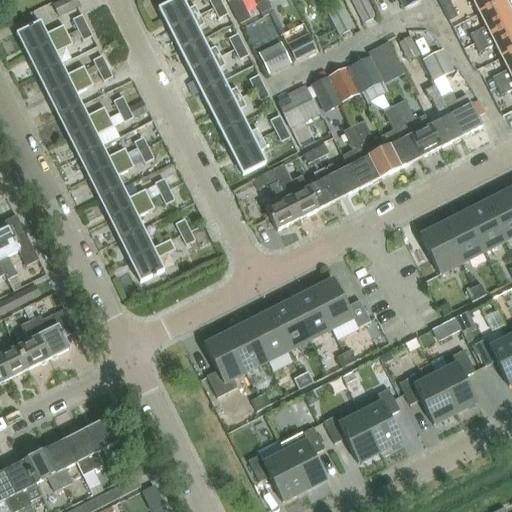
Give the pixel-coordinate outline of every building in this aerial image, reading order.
[(76,0),(65,0),(53,6),(58,17),(80,7),(76,0)] [(194,8),(187,12),(181,0),(179,0),(159,11),(169,31),(198,17),(194,8)] [(213,11),(222,6),(219,0),(207,0),(208,0),(213,11)] [(238,0),(235,0),(228,4),(239,26),(250,20),(240,2),(238,0)] [(366,0),(355,0),(351,3),(362,26),(376,19),(366,0)] [(421,3),(419,0),(399,0),(405,11),(421,3)] [(471,0),(479,15),(504,3),(502,0),(471,0)] [(270,11),(266,2),(256,7),(263,20),(272,15),(270,11)] [(449,23),(458,18),(450,3),(441,8),(449,23)] [(490,37),(511,25),(511,19),(504,3),(479,15),(490,37)] [(222,6),(213,11),(218,21),(227,16),(222,6)] [(352,31),(341,8),(327,15),(339,38),(352,31)] [(87,28),(82,17),(73,22),(78,32),(87,28)] [(179,52),(202,40),(197,30),(203,27),(198,17),(169,31),(179,52)] [(46,36),(40,24),(16,36),(27,57),(67,37),(63,28),(46,36)] [(501,59),(511,53),(511,25),(490,37),(501,59)] [(92,38),(87,28),(78,32),(83,43),(92,38)] [(308,36),(287,47),(296,63),(317,52),(308,36)] [(27,57),(37,78),(61,65),(56,55),(72,47),(67,37),(27,57)] [(229,41),(234,52),(243,47),(238,37),(229,41)] [(408,62),(420,56),(410,38),(398,44),(408,62)] [(215,50),(208,53),(202,40),(179,52),(190,72),(219,58),(215,50)] [(280,44),(258,55),(269,77),(291,66),(280,44)] [(248,57),(243,47),(234,52),(239,62),(248,57)] [(434,84),(455,73),(444,51),(423,62),(434,84)] [(511,81),(511,80),(511,53),(501,59),(511,81)] [(98,73),(107,68),(102,58),(93,63),(98,73)] [(200,93),(223,81),(217,71),(224,68),(219,58),(190,72),(200,93)] [(382,84),(380,79),(369,58),(350,68),(364,94),(382,84)] [(67,77),(61,65),(37,78),(47,98),(88,78),(83,69),(67,77)] [(112,79),(107,68),(98,73),(103,83),(112,79)] [(328,79),(342,105),(359,97),(346,70),(328,79)] [(249,82),(254,93),(264,88),(259,77),(249,82)] [(47,98),(57,119),(81,107),(76,95),(92,87),(88,78),(47,98)] [(324,116),(341,107),(327,79),(310,88),(324,116)] [(236,91),(229,94),(223,81),(200,93),(210,113),(239,99),(236,91)] [(482,129),(471,107),(472,106),(467,98),(458,103),(447,81),(434,87),(460,140),(482,129)] [(287,97),(288,99),(302,126),(320,117),(305,87),(287,97)] [(427,91),(442,121),(428,129),(439,151),(460,140),(434,87),(427,91)] [(269,98),(264,88),(254,93),(259,103),(269,98)] [(119,114),(128,109),(123,99),(114,103),(119,114)] [(221,134),(243,122),(238,112),(244,109),(239,99),(210,113),(221,134)] [(290,132),(302,126),(288,99),(276,105),(290,132)] [(404,104),(393,109),(397,118),(408,113),(404,104)] [(87,118),(81,107),(57,119),(67,139),(108,119),(104,110),(87,118)] [(133,120),(128,109),(119,114),(124,124),(133,120)] [(398,172),(419,161),(397,118),(393,109),(382,115),(392,134),(383,138),(382,139),(398,172)] [(408,113),(397,118),(419,161),(439,151),(428,129),(423,119),(413,124),(408,113)] [(279,118),(270,123),(275,134),(285,128),(279,118)] [(67,139),(78,160),(102,148),(96,137),(113,128),(108,119),(67,139)] [(256,132),(250,135),(243,122),(221,134),(231,154),(260,140),(256,132)] [(352,130),(377,182),(398,172),(382,139),(374,143),(364,124),(352,130)] [(285,128),(275,134),(281,144),(290,139),(285,128)] [(342,159),(347,170),(346,170),(357,192),(377,182),(352,130),(343,135),(353,154),(342,159)] [(242,177),(265,165),(259,153),(265,150),(260,140),(231,154),(242,177)] [(139,155),(148,151),(143,141),(134,145),(139,155)] [(329,156),(324,147),(314,152),(318,161),(329,156)] [(102,148),(78,160),(88,180),(129,160),(124,151),(108,159),(102,148)] [(148,151),(139,155),(144,165),(153,161),(148,151)] [(318,161),(314,152),(303,158),(308,167),(318,161)] [(88,180),(98,201),(122,189),(117,178),(133,170),(129,160),(88,180)] [(284,167),(270,174),(274,183),(278,182),(279,184),(276,186),(295,224),(316,213),(299,180),(292,183),(284,167)] [(357,192),(346,170),(338,174),(334,167),(322,173),(337,203),(357,192)] [(314,177),(317,185),(306,190),(301,179),(299,180),(316,213),(337,203),(322,173),(314,177)] [(267,187),(274,183),(270,174),(262,178),(267,187)] [(160,196),(169,191),(164,181),(155,185),(160,196)] [(270,189),(278,205),(265,211),(277,233),(295,224),(276,186),(270,189)] [(98,201),(108,221),(149,201),(145,193),(128,201),(122,189),(98,201)] [(169,191),(160,196),(166,206),(175,202),(169,191)] [(511,206),(506,195),(485,206),(504,244),(511,239),(511,206)] [(149,201),(108,221),(118,242),(143,230),(138,220),(154,211),(149,201)] [(485,206),(463,217),(482,255),(504,244),(485,206)] [(461,266),(482,255),(463,217),(441,228),(461,266)] [(8,258),(19,253),(27,268),(38,262),(16,218),(4,225),(7,230),(0,233),(0,267),(5,277),(7,282),(18,277),(8,258)] [(181,237),(190,232),(185,222),(175,226),(181,237)] [(441,228),(420,239),(439,277),(461,266),(441,228)] [(129,262),(153,250),(143,230),(118,242),(129,262)] [(190,232),(181,237),(186,247),(195,243),(190,232)] [(153,251),(153,250),(129,262),(140,285),(164,273),(158,261),(175,253),(170,243),(153,251)] [(333,283),(312,293),(331,331),(352,321),(353,320),(347,308),(333,283)] [(25,292),(29,301),(40,296),(35,286),(25,292)] [(480,286),(473,290),(479,300),(486,297),(480,286)] [(473,290),(466,293),(472,304),(479,300),(473,290)] [(14,297),(19,306),(29,301),(25,292),(14,297)] [(312,293),(290,304),(310,342),(331,331),(312,293)] [(4,302),(9,311),(19,306),(14,297),(4,302)] [(0,304),(0,315),(9,311),(4,302),(0,304)] [(353,320),(352,321),(357,330),(370,324),(359,302),(347,308),(353,320)] [(290,304),(269,315),(288,353),(310,342),(290,304)] [(64,312),(53,318),(58,328),(47,333),(39,319),(30,324),(49,362),(70,351),(64,339),(75,334),(64,312)] [(466,314),(453,320),(461,335),(473,329),(466,314)] [(269,315),(247,326),(266,364),(288,353),(269,315)] [(445,325),(451,337),(459,333),(453,321),(445,325)] [(20,328),(28,342),(16,348),(28,372),(49,362),(30,324),(30,323),(20,328)] [(247,326),(226,337),(245,375),(266,364),(247,326)] [(206,379),(217,400),(237,390),(232,381),(245,375),(226,337),(204,348),(217,373),(206,379)] [(511,386),(511,341),(511,339),(489,350),(485,342),(474,347),(485,369),(495,363),(508,388),(511,386)] [(0,367),(7,383),(28,372),(16,348),(5,354),(0,344),(0,367)] [(350,352),(343,356),(349,367),(356,363),(350,352)] [(389,353),(378,359),(382,366),(392,360),(389,353)] [(448,372),(436,378),(455,416),(477,405),(464,380),(475,374),(464,353),(444,363),(448,372)] [(343,356),(336,359),(342,370),(349,367),(343,356)] [(410,408),(420,402),(433,427),(455,416),(436,378),(432,369),(399,386),(410,408)] [(308,374),(301,378),(306,388),(313,385),(308,374)] [(352,375),(342,379),(345,386),(355,381),(352,375)] [(301,378),(294,381),(299,392),(306,388),(301,378)] [(380,455),(402,444),(389,419),(400,413),(389,392),(355,409),(360,417),(380,455)] [(313,398),(311,393),(302,398),(307,406),(311,404),(313,398)] [(265,396),(258,399),(263,410),(271,407),(265,396)] [(258,399),(251,403),(257,414),(263,410),(258,399)] [(334,447),(345,441),(358,466),(380,455),(360,417),(348,423),(343,415),(323,425),(334,447)] [(106,421),(86,431),(98,455),(119,445),(106,421)] [(326,482),(313,457),(324,451),(313,430),(280,447),(284,456),(285,455),(304,493),(326,482)] [(86,431),(65,442),(77,466),(76,466),(83,478),(104,468),(97,455),(98,455),(86,431)] [(77,466),(65,442),(45,452),(64,490),(73,485),(66,471),(76,466),(77,466)] [(45,452),(24,462),(36,486),(47,481),(54,495),(64,490),(45,452)] [(270,481),(282,504),(304,493),(285,455),(284,456),(263,466),(259,458),(248,463),(259,486),(270,481)] [(24,462),(3,473),(23,511),(32,506),(25,492),(36,486),(24,462)] [(19,511),(23,511),(3,473),(0,474),(0,504),(6,502),(11,511),(19,511)] [(130,494),(141,489),(136,480),(125,485),(130,494)] [(125,485),(115,491),(119,500),(130,494),(125,485)] [(109,505),(119,500),(115,491),(105,496),(109,505)] [(105,496),(94,501),(99,510),(109,505),(105,496)] [(87,511),(95,511),(99,510),(94,501),(84,506),(87,511)]
